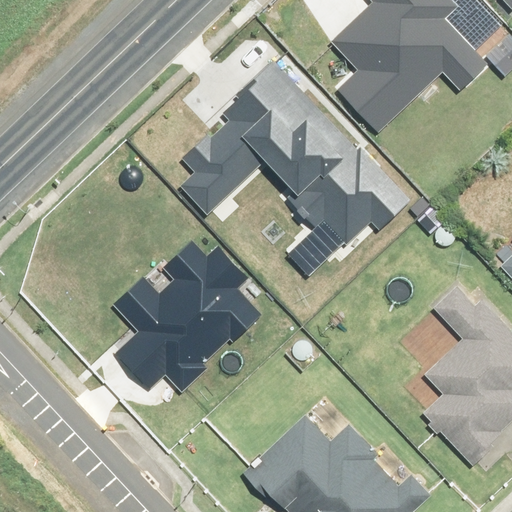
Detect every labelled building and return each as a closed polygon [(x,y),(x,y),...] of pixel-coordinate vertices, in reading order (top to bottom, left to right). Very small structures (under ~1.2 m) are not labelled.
[(459,9),(449,0),(367,0),(372,4),(333,43),(360,71),(337,94),(375,131),(442,65),(464,87),(487,64),(445,23),(459,9)] [(511,0),(503,0),(511,8),(511,0)] [(407,200),(272,65),(221,116),(227,122),(190,159),(197,166),(176,186),(205,216),(261,161),(293,193),(286,199),(311,224),(283,252),(306,275),(366,216),(379,228),(407,200)] [(210,261),(192,244),(165,271),(173,279),(157,294),(142,278),(112,307),(137,333),(117,353),(154,390),(170,374),(187,391),(264,315),(238,289),(246,282),(218,254),(210,261)] [(433,422),(427,428),(438,440),(444,434),(476,468),(497,448),(492,444),(511,424),(511,334),(465,285),(437,311),(466,342),(428,377),(447,397),(427,416),(433,422)] [(267,500),(272,496),(288,511),(417,511),(431,498),(411,478),(400,489),(370,459),(381,448),(353,419),(330,442),(307,419),(246,479),(267,500)]
